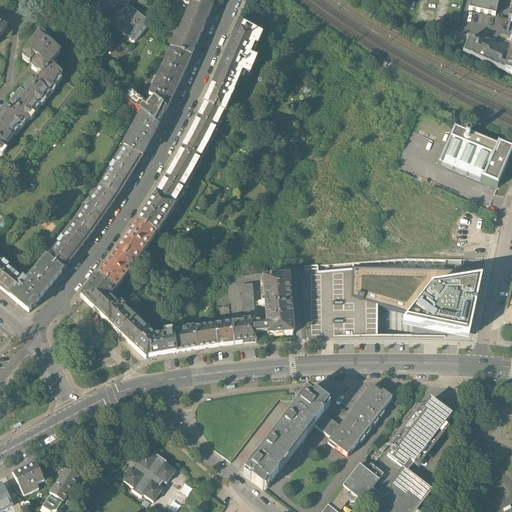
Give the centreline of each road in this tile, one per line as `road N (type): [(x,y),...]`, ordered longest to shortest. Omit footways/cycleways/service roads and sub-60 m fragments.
road 1 (secondary): [(160,382),(288,367),(511,367)]
road 2 (residential): [(232,0),(162,161),(60,304)]
road 3 (residential): [(160,382),(172,420),(247,492)]
